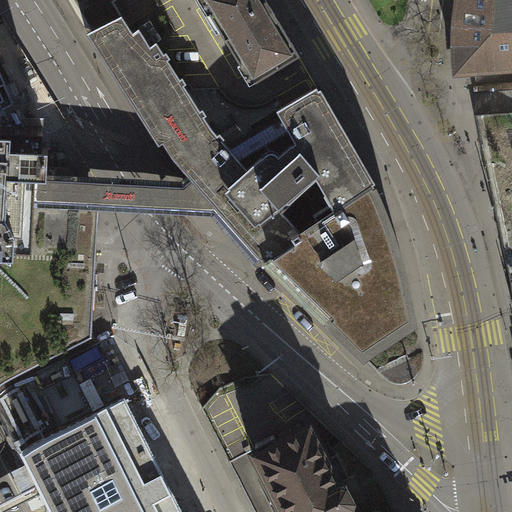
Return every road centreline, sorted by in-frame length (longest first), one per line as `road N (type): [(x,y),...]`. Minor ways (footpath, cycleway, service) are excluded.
road 1 (tertiary): [(482,465),(452,260),(370,88)]
road 2 (tertiary): [(183,250),(395,439),(447,464),(482,465)]
road 3 (tertiary): [(13,0),(146,211),(183,250)]
road 4 (residential): [(221,511),(173,418),(151,344),(152,318),(183,250)]
